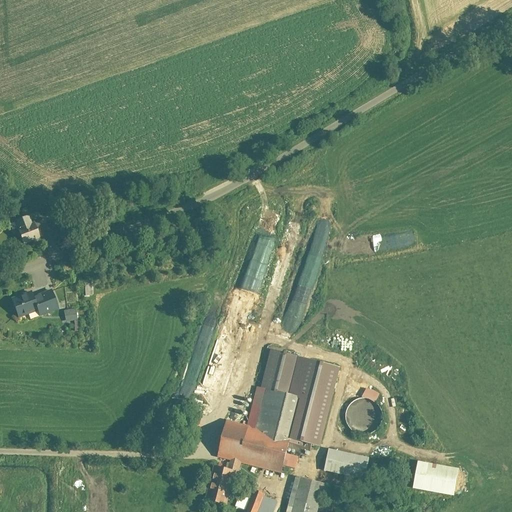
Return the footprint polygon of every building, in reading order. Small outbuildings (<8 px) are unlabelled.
[(316,208),(306,264),(322,267),(332,211),(316,208)] [(264,209),(231,314),(250,320),(283,215),(264,209)] [(28,217),(15,221),(24,246),(41,240),(35,224),(31,225),(28,217)] [(30,315),(32,321),(55,312),(48,294),(30,300),(27,294),(8,301),(15,321),(30,315)] [(63,312),(64,323),(76,322),(75,311),(63,312)] [(226,457),(222,474),(206,470),(198,504),(223,510),(235,460),(279,471),(286,444),(315,451),(336,368),(296,358),(287,397),(260,391),(250,430),(224,423),(216,454),(226,457)] [(191,400),(188,410),(196,413),(199,402),(191,400)] [(349,405),(344,412),(343,421),(346,431),(355,438),(369,438),(377,431),(381,422),(380,413),(375,406),(370,402),(359,401),(349,405)] [(183,439),(195,441),(200,424),(187,421),(183,439)] [(326,451),(321,474),(359,482),(363,459),(326,451)] [(413,468),(409,496),(438,500),(442,473),(413,468)] [(119,486),(130,485),(130,472),(119,472),(119,486)] [(288,511),(313,511),(320,487),(296,481),(288,511)] [(242,511),(272,511),(276,503),(249,494),(242,511)]
